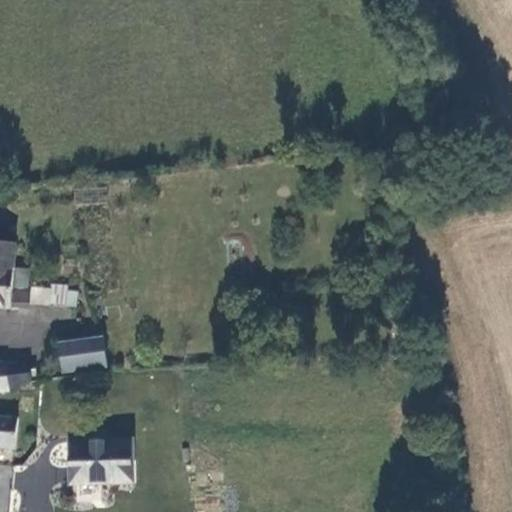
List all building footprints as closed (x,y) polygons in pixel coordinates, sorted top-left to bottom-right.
[(22,232),(0,230),(0,295),(20,296),(21,275),(22,232)] [(59,277),(21,275),(20,296),(36,296),(36,291),(59,292),(59,277)] [(112,334),(69,335),(71,362),(103,360),(114,363),(112,334)] [(0,380),(12,380),(17,372),(36,372),(36,352),(0,352),(0,380)] [(0,432),(21,434),(23,405),(0,403),(0,432)] [(146,467),(140,425),(102,428),(102,470),(146,467)] [(84,472),(102,470),(102,428),(80,430),(84,472)]
